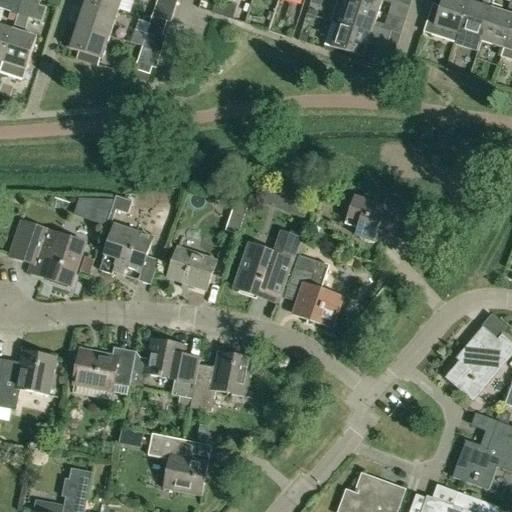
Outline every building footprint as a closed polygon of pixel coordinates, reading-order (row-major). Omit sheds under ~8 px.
[(18,15),(23,0),(22,0),(14,0),(11,13),(18,15)] [(118,13),(121,0),(85,0),(85,3),(118,13)] [(374,26),(379,12),(346,2),(340,0),(338,0),(331,22),(339,25),(398,44),(401,35),(374,26)] [(410,6),(412,0),(346,0),(346,2),(379,12),(383,0),(389,0),(401,4),(401,3),(410,6)] [(469,2),(468,2),(462,0),(443,0),(441,8),(433,5),(424,32),(425,33),(425,32),(455,42),(455,44),(469,2)] [(468,0),(468,2),(469,2),(455,44),(478,52),(492,10),(491,9),(493,4),(494,0),(468,0)] [(110,36),(118,13),(85,3),(77,26),(110,36)] [(502,7),(493,4),(491,9),(492,10),(478,52),(479,52),(482,42),(504,49),(501,57),(502,57),(511,25),(511,16),(501,12),(502,7)] [(41,24),(47,8),(38,5),(33,21),(41,24)] [(308,15),(316,17),(318,10),(310,7),(308,15)] [(143,15),(141,21),(150,24),(152,18),(143,15)] [(18,16),(13,31),(3,63),(26,71),(37,38),(22,34),(24,29),(25,29),(28,19),(18,16)] [(152,18),(150,24),(165,29),(167,21),(152,16),(152,18)] [(13,31),(0,26),(0,23),(1,21),(0,20),(0,72),(3,63),(13,31)] [(150,24),(147,31),(162,36),(165,29),(150,24)] [(395,53),(398,44),(339,25),(331,48),(364,59),(369,44),(395,53)] [(511,25),(502,57),(511,60),(511,25)] [(102,60),(110,36),(77,26),(70,49),(102,60)] [(299,41),(306,44),(309,36),(302,34),(299,41)] [(137,62),(135,70),(150,75),(152,67),(137,62)] [(116,197),(112,210),(128,215),(133,203),(116,197)] [(295,209),(306,213),(310,202),(299,198),(295,209)] [(402,241),(410,217),(413,209),(387,201),(384,208),(355,198),(348,219),(360,223),(355,237),(374,243),(378,233),(402,241)] [(239,236),(245,217),(248,208),(235,204),(226,231),(239,236)] [(86,245),(44,231),(44,230),(22,222),(10,257),(33,265),(34,261),(47,265),(42,278),(71,288),(86,245)] [(115,227),(100,272),(112,276),(114,270),(124,273),(125,269),(141,274),(153,240),(115,227)] [(236,289),(265,299),(278,303),(299,241),(282,235),(275,256),(250,247),(236,289)] [(178,249),(168,279),(207,292),(217,262),(178,249)] [(342,299),(321,292),(330,266),(300,255),(285,299),(298,304),(294,315),(332,328),(342,299)] [(95,261),(86,258),(81,272),(90,275),(95,261)] [(476,343),(446,379),(474,402),(511,356),(511,344),(502,336),(498,341),(483,329),(473,340),(476,343)] [(133,371),(145,374),(144,375),(175,381),(172,396),(192,400),(198,373),(199,369),(183,366),(187,347),(151,340),(147,361),(135,359),(133,371)] [(130,386),(133,371),(135,359),(136,353),(114,349),(112,357),(80,351),(73,386),(128,396),(130,386)] [(3,368),(0,383),(0,408),(17,411),(20,391),(50,397),(58,358),(22,351),(18,371),(3,368)] [(198,373),(192,400),(190,409),(212,414),(216,393),(246,398),(253,359),(218,353),(213,376),(198,373)] [(502,412),(498,423),(506,426),(510,415),(502,412)] [(466,441),(453,478),(488,492),(497,468),(511,473),(511,427),(506,426),(498,423),(497,422),(488,449),(466,441)] [(137,431),(134,447),(140,448),(143,433),(137,431)] [(152,435),(148,456),(169,461),(163,490),(202,498),(209,462),(186,458),(189,442),(152,435)] [(85,511),(92,476),(71,472),(70,480),(66,479),(62,497),(66,497),(63,511),(85,511)] [(346,492),(340,510),(344,511),(397,511),(405,491),(362,475),(355,495),(346,492)] [(497,511),(499,508),(458,493),(453,506),(427,497),(421,511),(497,511)]
